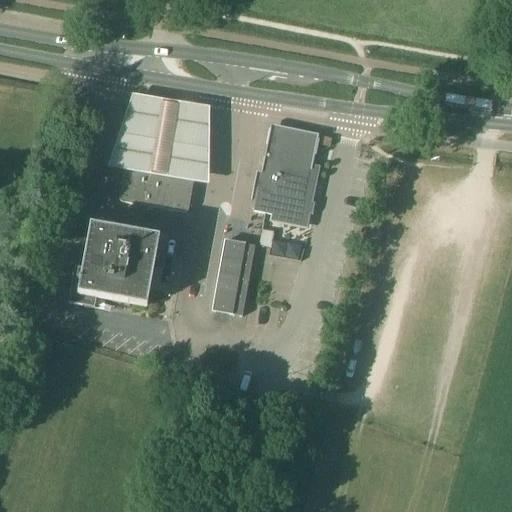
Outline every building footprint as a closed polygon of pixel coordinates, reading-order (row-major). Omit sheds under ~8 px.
[(133,99),(109,174),(210,189),(211,112),(133,99)] [(317,142),(270,132),(259,185),(255,184),(251,199),(256,200),(254,213),(274,217),(274,220),(304,226),(314,181),(309,180),(317,142)] [(124,168),(119,199),(119,200),(119,201),(120,202),(121,203),(122,204),(183,214),(184,214),(185,214),(187,213),(188,212),(188,211),(189,210),(194,179),(191,179),(191,180),(126,170),(127,168),(124,168)] [(73,281),(68,305),(94,309),(96,299),(146,308),(158,241),(90,228),(81,283),(73,281)] [(262,231),(259,248),(270,250),(273,234),(262,231)] [(212,313),(242,319),(255,248),(225,243),(212,313)]
